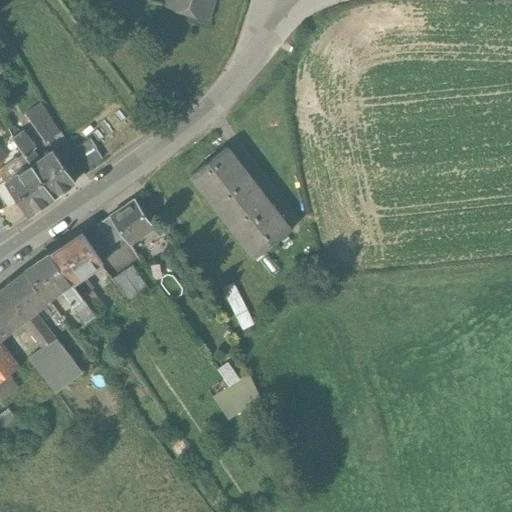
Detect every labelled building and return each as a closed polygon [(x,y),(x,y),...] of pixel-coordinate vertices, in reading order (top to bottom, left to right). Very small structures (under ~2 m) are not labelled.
[(170,0),(168,6),(187,13),(190,5),(211,12),(214,0),(170,0)] [(52,120),(35,130),(42,143),(59,133),(52,120)] [(24,134),(12,143),(31,169),(38,163),(32,156),(34,155),(23,140),(27,138),(24,134)] [(90,140),(71,152),(78,162),(95,150),(96,150),(90,140)] [(0,146),(0,177),(8,172),(9,167),(0,155),(0,154),(3,152),(0,146)] [(291,232),(227,149),(190,178),(255,260),(281,241),(285,246),(290,242),(286,236),(291,232)] [(78,162),(77,162),(83,172),(102,159),(95,150),(78,162)] [(38,163),(31,169),(53,200),(74,184),(51,154),(38,163)] [(8,172),(0,177),(0,181),(5,188),(17,179),(9,167),(8,172)] [(17,179),(5,188),(27,219),(53,200),(31,169),(17,179)] [(16,206),(4,190),(0,192),(0,201),(8,212),(16,206)] [(154,231),(134,202),(109,219),(124,240),(129,248),(154,231)] [(109,219),(97,228),(111,248),(124,240),(109,219)] [(80,238),(50,258),(71,287),(95,319),(105,312),(90,292),(92,291),(84,280),(102,269),(80,238)] [(50,258),(25,275),(48,305),(56,298),(55,297),(61,294),(71,287),(50,258)] [(125,300),(144,287),(130,266),(111,278),(125,300)] [(25,275),(0,294),(0,343),(22,326),(35,315),(48,305),(25,275)] [(241,329),(252,324),(233,283),(222,287),(241,329)] [(95,319),(71,287),(61,294),(85,326),(95,319)] [(54,340),(35,315),(22,326),(42,350),(54,340)] [(81,376),(54,340),(42,350),(30,360),(56,395),(81,376)] [(0,370),(7,380),(20,369),(0,343),(0,370)] [(249,375),(214,399),(228,420),(260,398),(249,375)] [(0,434),(16,423),(5,409),(0,412),(0,434)]
